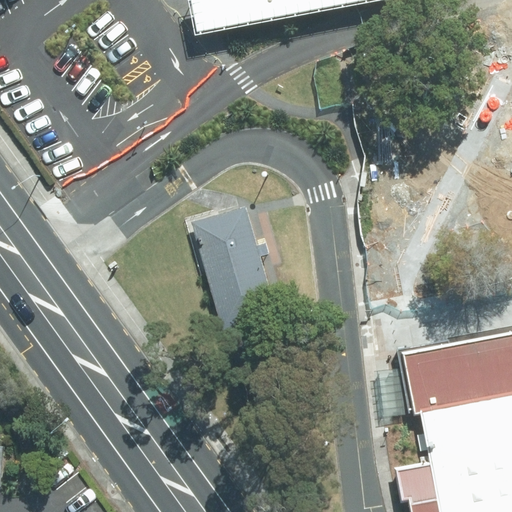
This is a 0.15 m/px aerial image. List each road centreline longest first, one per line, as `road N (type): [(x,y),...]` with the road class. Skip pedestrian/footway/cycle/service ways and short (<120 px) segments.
road 1 (track): [(0,254),(262,65),(386,19),(485,0)]
road 2 (secondary): [(0,206),(220,511)]
road 3 (secondary): [(161,511),(0,286)]
